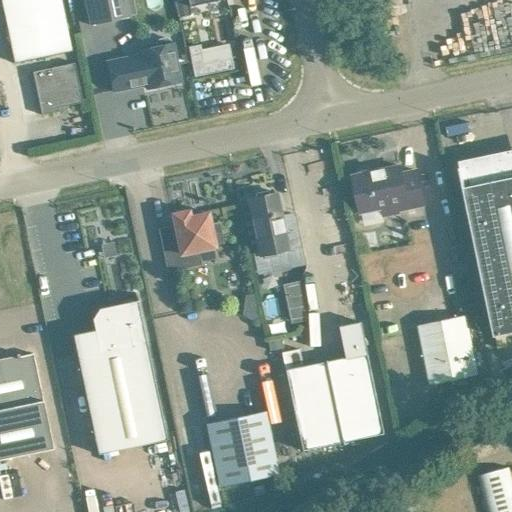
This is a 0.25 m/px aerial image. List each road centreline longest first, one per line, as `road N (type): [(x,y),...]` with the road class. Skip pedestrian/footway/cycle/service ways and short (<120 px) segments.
road 1 (unclassified): [(0,188),(325,120)]
road 2 (unclassified): [(325,120),(511,80)]
road 3 (unclassified): [(300,0),(325,120)]
